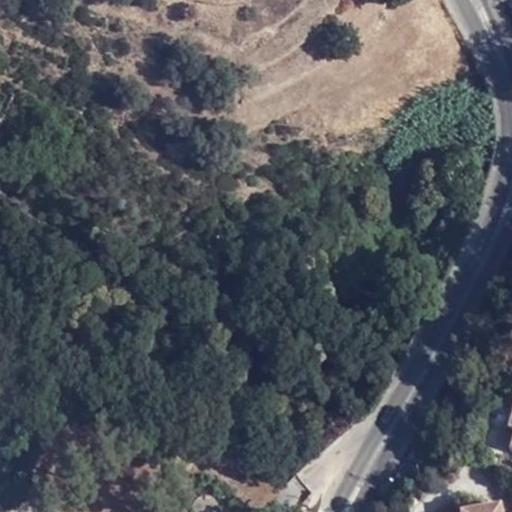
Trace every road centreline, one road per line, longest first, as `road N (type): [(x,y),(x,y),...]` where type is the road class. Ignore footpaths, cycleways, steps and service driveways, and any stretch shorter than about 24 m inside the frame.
road 1 (tertiary): [(507,200),(347,507)]
road 2 (tertiary): [(463,0),(511,114)]
